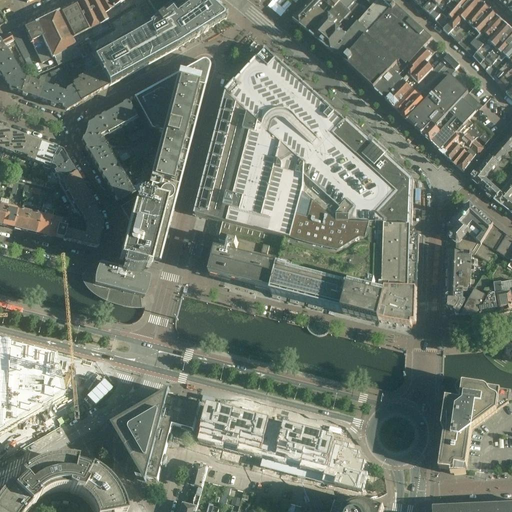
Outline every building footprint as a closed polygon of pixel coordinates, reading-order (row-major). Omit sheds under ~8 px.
[(99,28),(84,0),(81,0),(77,3),(75,4),(89,33),(99,28)] [(93,0),(84,0),(99,28),(107,23),(104,17),(93,0)] [(106,0),(93,0),(104,17),(114,11),(106,0)] [(119,0),(106,0),(114,11),(117,16),(126,10),(123,5),(122,4),(119,0)] [(131,0),(119,0),(122,4),(123,5),(126,10),(134,5),(136,8),(137,8),(131,0)] [(166,0),(143,0),(145,2),(146,1),(155,15),(170,4),(166,0)] [(171,7),(153,21),(176,51),(189,43),(224,21),(226,20),(225,20),(226,20),(226,16),(226,15),(225,14),(209,0),(208,0),(207,0),(191,0),(179,9),(175,12),(171,7)] [(311,0),(292,21),(300,27),(326,0),(311,0)] [(326,0),(300,27),(311,36),(332,13),(344,0),(326,0)] [(358,8),(355,5),(349,0),(344,0),(332,13),(311,36),(312,37),(315,39),(333,53),(367,15),(366,15),(366,12),(365,9),(363,8),(361,7),(358,8)] [(387,0),(380,0),(373,9),(367,15),(333,53),(339,58),(367,27),(372,32),(395,7),(387,0)] [(349,0),(355,5),(359,0),(363,0),(373,9),(380,0),(349,0)] [(411,0),(416,4),(422,9),(429,0),(411,0)] [(429,0),(422,9),(423,11),(430,17),(444,0),(429,0)] [(444,0),(430,17),(435,22),(443,13),(445,11),(441,8),(448,0),(444,0)] [(435,22),(437,24),(444,31),(458,15),(471,0),(463,0),(448,17),(443,13),(435,22)] [(454,0),(448,0),(441,8),(445,11),(454,0)] [(463,0),(454,0),(445,11),(443,13),(448,17),(463,0)] [(482,5),(476,0),(471,0),(458,15),(467,23),(471,19),(482,5)] [(511,2),(509,0),(496,0),(498,1),(509,11),(511,8),(511,2)] [(73,41),(89,33),(75,4),(61,11),(58,13),(69,34),(73,41)] [(452,39),(457,44),(459,46),(473,30),(489,12),(482,5),(471,19),(467,23),(452,39)] [(344,63),(374,91),(397,65),(396,64),(397,62),(398,63),(400,61),(406,65),(408,63),(409,64),(416,58),(433,41),(415,26),(395,7),(372,32),(344,63)] [(459,46),(466,52),(497,19),(489,12),(473,30),(459,46)] [(58,13),(34,24),(51,59),(53,59),(57,67),(80,56),(73,41),(69,34),(58,13)] [(458,15),(444,31),(443,32),(448,37),(449,36),(452,39),(467,23),(458,15)] [(466,52),(471,56),(473,59),(504,25),(497,19),(466,52)] [(148,28),(93,59),(99,70),(109,87),(122,80),(176,51),(153,21),(148,25),(148,28)] [(24,29),(25,31),(41,64),(51,59),(34,24),(28,27),(24,29)] [(473,59),(480,66),(511,32),(504,25),(473,59)] [(339,58),(344,63),(372,32),(367,27),(339,58)] [(17,32),(12,35),(22,56),(24,59),(26,58),(27,59),(29,58),(29,59),(30,58),(17,32)] [(511,32),(480,66),(486,72),(487,73),(500,59),(511,46),(511,32)] [(0,55),(6,51),(8,50),(14,46),(12,43),(9,36),(0,40),(0,55)] [(441,49),(433,41),(416,58),(409,64),(409,65),(413,69),(385,102),(394,111),(418,87),(432,74),(434,72),(426,64),(441,49)] [(511,59),(511,46),(500,59),(487,73),(486,74),(493,80),(495,78),(499,73),(506,66),(510,62),(511,59)] [(18,70),(6,51),(0,55),(0,74),(3,80),(18,70)] [(346,124),(345,124),(342,121),(342,120),(321,101),(320,101),(319,100),(319,101),(318,100),(310,92),(309,91),(309,90),(308,91),(308,90),(299,82),(298,82),(299,81),(298,81),(297,81),(288,73),(288,72),(287,71),(287,72),(286,71),(278,63),(277,62),(277,61),(277,62),(267,52),(266,52),(265,52),(265,53),(257,61),(255,63),(246,73),(235,84),(226,94),(227,95),(210,160),(198,204),(195,216),(195,217),(196,218),(199,218),(223,224),(285,240),(291,242),(296,221),(301,205),(297,204),(299,169),(284,156),(287,153),(304,168),(346,125),(346,124)] [(451,78),(460,68),(449,57),(450,57),(448,56),(434,72),(432,74),(437,80),(430,87),(429,88),(400,116),(406,122),(431,98),(442,88),(451,78)] [(506,66),(499,73),(503,76),(505,73),(508,76),(510,74),(511,71),(511,59),(510,62),(506,66)] [(397,65),(374,91),(379,96),(396,76),(398,74),(402,69),(402,70),(406,65),(400,61),(398,63),(397,62),(396,64),(397,65)] [(35,71),(31,62),(27,65),(31,73),(35,71)] [(209,69),(209,68),(209,67),(208,66),(208,65),(207,64),(207,63),(206,63),(205,62),(203,62),(202,62),(201,62),(200,62),(133,99),(151,131),(164,134),(146,201),(173,208),(208,70),(209,69)] [(379,96),(384,100),(385,102),(413,69),(409,65),(409,64),(408,63),(406,65),(402,70),(402,69),(398,74),(396,76),(379,96)] [(11,91),(20,94),(26,79),(25,80),(18,70),(3,80),(11,91)] [(95,95),(109,87),(99,70),(93,73),(92,72),(85,76),(95,95)] [(493,80),(498,86),(501,83),(508,76),(505,73),(503,76),(499,73),(495,78),(493,80)] [(432,74),(418,87),(394,111),(400,117),(400,116),(429,88),(430,87),(437,80),(432,74)] [(511,82),(511,75),(510,74),(508,76),(501,83),(498,86),(499,86),(504,91),(511,82)] [(38,82),(44,84),(47,78),(48,75),(40,78),(38,82)] [(72,85),(82,102),(95,95),(85,76),(77,80),(78,82),(72,85)] [(406,122),(407,123),(422,137),(432,126),(436,131),(449,117),(463,102),(469,95),(451,78),(442,88),(431,98),(406,122)] [(20,94),(33,99),(38,101),(44,86),(26,79),(20,94)] [(38,101),(40,102),(56,108),(62,93),(44,86),(38,101)] [(56,108),(60,109),(66,111),(79,104),(70,88),(66,91),(65,94),(62,93),(56,108)] [(431,145),(439,153),(468,121),(476,113),(463,102),(449,117),(453,121),(431,145)] [(126,103),(113,111),(123,128),(127,126),(126,124),(136,119),(129,106),(126,103)] [(113,111),(99,119),(107,133),(107,134),(117,129),(118,131),(123,128),(113,111)] [(430,144),(431,145),(453,121),(449,117),(436,131),(432,126),(422,137),(430,143),(430,144)] [(99,119),(94,121),(88,124),(85,135),(90,137),(97,149),(103,145),(99,137),(107,133),(99,119)] [(474,127),(468,121),(439,153),(445,158),(462,140),(467,135),(474,127)] [(411,184),(410,184),(410,183),(385,160),(371,148),(358,136),(346,125),(304,168),(305,169),(303,193),(303,196),(305,196),(305,197),(314,205),(326,216),(325,216),(330,220),(330,219),(337,225),(338,225),(407,228),(409,228),(411,184)] [(445,158),(451,163),(462,151),(466,146),(470,150),(475,143),(474,143),(477,140),(479,139),(480,140),(484,136),(483,135),(474,127),(467,135),(462,140),(445,158)] [(11,133),(0,129),(0,150),(4,152),(11,133)] [(145,135),(142,129),(128,138),(131,143),(145,135)] [(26,139),(11,133),(4,152),(12,155),(13,153),(20,156),(26,139)] [(486,145),(491,139),(484,134),(483,135),(484,136),(480,140),(486,145)] [(85,135),(81,143),(92,161),(110,151),(107,147),(105,148),(103,145),(97,149),(90,137),(85,135)] [(156,143),(153,138),(127,153),(130,158),(133,156),(151,146),(156,143)] [(41,145),(26,139),(20,156),(26,158),(26,160),(34,163),(41,145)] [(506,155),(511,148),(511,143),(507,139),(499,149),(506,155)] [(475,143),(470,150),(471,151),(470,151),(476,157),(478,159),(485,151),(476,143),(475,143)] [(48,171),(50,167),(57,150),(41,145),(34,163),(33,167),(39,169),(40,166),(42,166),(42,168),(43,168),(48,171)] [(137,162),(154,151),(151,146),(133,156),(137,162)] [(457,168),(470,151),(471,151),(470,150),(466,146),(462,151),(451,163),(457,168)] [(506,155),(499,149),(495,153),(491,158),(498,164),(498,165),(506,155)] [(75,174),(62,152),(57,150),(50,167),(54,168),(55,171),(53,172),(59,183),(57,184),(75,174)] [(92,161),(101,175),(116,165),(110,157),(112,156),(110,151),(92,161)] [(457,168),(463,173),(471,163),(476,157),(470,151),(457,168)] [(492,171),(498,164),(491,158),(490,157),(484,165),(492,171)] [(149,170),(145,164),(139,167),(143,173),(149,170)] [(101,175),(109,189),(126,178),(123,174),(122,175),(118,168),(116,165),(101,175)] [(486,178),(492,171),(484,165),(476,174),(482,179),(486,178)] [(0,173),(0,176),(11,180),(13,173),(10,172),(9,176),(7,175),(8,172),(4,171),(3,174),(0,173)] [(13,173),(11,180),(26,184),(27,181),(26,181),(27,179),(13,176),(14,173),(13,173)] [(58,185),(50,189),(54,190),(58,197),(81,184),(75,174),(57,184),(58,185)] [(486,181),(486,178),(482,179),(476,174),(471,181),(477,186),(478,187),(484,181),(486,181)] [(109,189),(117,203),(133,194),(127,184),(129,183),(126,178),(109,189)] [(0,186),(11,189),(13,183),(1,180),(0,185),(0,186)] [(493,187),(486,181),(484,181),(478,187),(486,194),(493,187)] [(24,193),(26,187),(13,183),(11,189),(24,193)] [(87,194),(81,184),(58,197),(64,207),(87,194)] [(508,199),(511,194),(511,190),(507,186),(500,193),(508,199)] [(500,193),(493,187),(486,194),(494,201),(500,193)] [(510,201),(508,199),(500,193),(494,201),(494,202),(501,207),(503,209),(510,201)] [(93,204),(87,194),(64,207),(65,208),(70,205),(76,215),(93,204)] [(122,253),(120,259),(124,260),(127,260),(131,261),(134,262),(135,263),(137,264),(139,266),(141,268),(142,269),(147,270),(148,270),(150,261),(159,263),(160,257),(173,208),(146,201),(136,199),(130,223),(128,221),(121,252),(122,253)] [(130,223),(136,199),(135,199),(120,207),(128,221),(130,223)] [(511,202),(510,201),(503,209),(511,215),(511,202)] [(2,225),(13,228),(17,210),(14,209),(16,204),(8,202),(2,225)] [(101,218),(93,204),(76,215),(79,213),(85,223),(85,228),(101,232),(102,228),(101,218)] [(13,228),(24,231),(30,207),(22,205),(20,211),(17,210),(13,228)] [(407,228),(338,225),(337,225),(330,219),(330,220),(325,216),(326,216),(314,205),(309,225),(296,221),(291,242),(331,252),(327,265),(295,257),(282,253),(281,255),(272,292),(271,296),(343,314),(342,315),(379,325),(379,324),(412,329),(412,326),(416,326),(416,315),(417,292),(419,240),(419,237),(417,234),(411,228),(407,228)] [(470,206),(457,219),(451,227),(456,231),(451,237),(451,241),(456,245),(456,255),(452,255),(452,254),(450,254),(450,255),(450,256),(472,256),(472,255),(472,254),(475,256),(489,265),(496,254),(499,256),(503,259),(511,244),(511,240),(507,237),(503,234),(493,227),(477,212),(470,206)] [(24,231),(36,233),(40,215),(37,215),(38,209),(30,207),(24,231)] [(51,218),(52,213),(44,211),(43,216),(40,215),(36,233),(46,236),(51,218)] [(46,236),(63,240),(65,230),(68,221),(61,219),(61,221),(51,218),(46,236)] [(65,230),(63,240),(65,241),(66,241),(70,242),(72,242),(75,243),(77,244),(87,246),(96,248),(97,248),(98,246),(98,245),(99,240),(100,239),(101,234),(101,232),(85,228),(80,226),(78,234),(74,232),(68,231),(65,230)] [(209,276),(272,292),(281,255),(282,253),(266,249),(220,237),(209,276)] [(200,258),(203,248),(193,245),(193,244),(192,244),(190,255),(189,255),(186,268),(188,268),(190,267),(192,267),(194,266),(194,265),(196,264),(197,262),(198,260),(199,258),(200,258)] [(511,260),(511,244),(503,259),(505,260),(510,263),(511,260)] [(472,256),(450,256),(450,267),(475,268),(475,263),(472,263),(472,256)] [(81,277),(81,279),(82,281),(83,284),(84,287),(86,289),(87,290),(90,293),(92,295),(95,297),(99,300),(103,302),(108,304),(114,306),(119,308),(125,309),(130,310),(135,310),(141,310),(141,308),(139,298),(142,299),(143,299),(145,296),(146,293),(148,289),(148,285),(149,281),(149,277),(148,277),(141,275),(143,270),(142,270),(142,269),(141,268),(139,266),(137,264),(135,263),(134,262),(131,261),(127,260),(124,260),(120,259),(116,259),(112,259),(108,260),(104,261),(101,262),(97,264),(94,265),(92,266),(91,267),(88,269),(85,271),(84,272),(83,274),(83,275),(83,276),(82,275),(82,276),(81,277)] [(475,268),(450,267),(450,269),(450,271),(450,278),(449,278),(449,279),(471,280),(471,273),(475,273),(475,268)] [(472,292),(466,304),(459,317),(479,318),(479,317),(480,317),(489,297),(484,293),(488,285),(490,282),(483,277),(472,292)] [(471,280),(449,279),(449,281),(449,287),(449,289),(449,291),(466,292),(466,295),(468,295),(468,294),(469,287),(471,287),(471,280)] [(511,282),(494,286),(498,315),(511,312),(511,282)] [(480,317),(498,315),(494,286),(489,286),(488,285),(484,293),(489,297),(480,317)] [(459,317),(466,304),(463,302),(464,295),(466,295),(466,292),(449,291),(449,294),(449,295),(449,301),(448,303),(449,303),(449,310),(448,311),(449,311),(456,315),(455,315),(459,317)] [(0,439),(61,403),(53,363),(0,348),(0,439)] [(451,476),(458,476),(466,475),(466,474),(465,474),(466,469),(467,469),(472,432),(509,405),(509,404),(510,393),(463,386),(461,386),(460,386),(459,386),(458,387),(457,388),(456,390),(456,392),(456,393),(457,394),(458,395),(459,396),(460,397),(459,402),(446,400),(442,427),(442,429),(442,430),(443,432),(444,433),(444,435),(444,436),(444,438),(439,471),(451,473),(451,476)] [(158,483),(159,482),(173,427),(194,433),(201,407),(169,398),(171,393),(164,397),(157,395),(155,402),(112,427),(137,471),(136,477),(142,479),(146,486),(148,480),(158,483)] [(205,425),(199,445),(200,445),(211,448),(211,449),(262,462),(260,469),(300,479),(309,482),(323,485),(329,486),(337,488),(340,489),(348,491),(361,495),(362,495),(363,495),(367,479),(368,477),(363,475),(365,469),(366,465),(365,465),(358,463),(360,456),(352,453),(349,453),(351,449),(351,448),(350,448),(335,444),(336,442),(335,442),(308,435),(286,429),(285,429),(276,427),(272,426),(271,426),(271,425),(270,425),(239,417),(211,409),(209,409),(208,413),(205,425)] [(17,488),(13,493),(8,488),(2,494),(0,497),(0,511),(27,511),(29,511),(30,509),(29,509),(34,506),(38,501),(41,499),(44,498),(47,496),(50,495),(53,494),(56,493),(59,493),(63,493),(67,493),(67,492),(73,496),(79,496),(78,497),(81,499),(84,501),(86,504),(88,506),(90,509),(92,511),(124,511),(123,508),(122,504),(120,500),(118,496),(115,492),(113,488),(110,485),(105,480),(104,479),(99,474),(98,474),(90,469),(87,475),(81,472),(74,470),(75,464),(67,463),(66,463),(58,462),(57,463),(50,463),(42,465),(41,466),(34,468),(33,469),(26,473),(25,473),(18,478),(23,483),(17,488)] [(197,491),(196,497),(200,498),(204,482),(208,469),(198,466),(197,466),(195,467),(194,467),(193,468),(193,469),(193,470),(189,487),(199,489),(197,491)] [(196,497),(194,505),(195,508),(184,505),(182,511),(196,511),(200,498),(196,497)] [(338,497),(338,498),(337,498),(338,498),(337,498),(335,508),(333,511),(383,511),(384,511),(383,511),(339,497),(338,497)]
